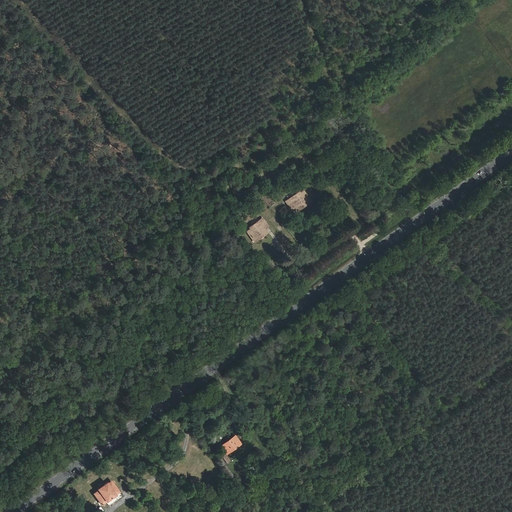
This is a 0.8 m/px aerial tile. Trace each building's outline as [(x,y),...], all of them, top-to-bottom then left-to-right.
[(331,111),(335,116),(347,107),(344,102),(331,111)] [(288,200),(288,199),(284,201),(288,207),(292,205),(293,207),(296,211),(300,208),(298,206),(302,203),(304,205),(309,201),(301,191),(298,193),(297,192),(291,197),(292,198),(288,200)] [(250,228),(246,231),(254,241),(259,237),(257,235),(262,232),(263,234),(267,232),(264,228),(263,226),(266,224),(262,218),(258,220),(259,221),(256,224),(255,222),(249,227),(250,228)] [(241,444),(235,435),(219,446),(223,450),(226,454),(241,444)] [(231,461),(226,454),(223,450),(219,453),(227,464),(231,461)] [(216,461),(210,452),(196,462),(203,471),(216,461)] [(101,505),(119,492),(111,481),(107,484),(106,482),(96,489),(97,491),(93,494),(101,505)]
